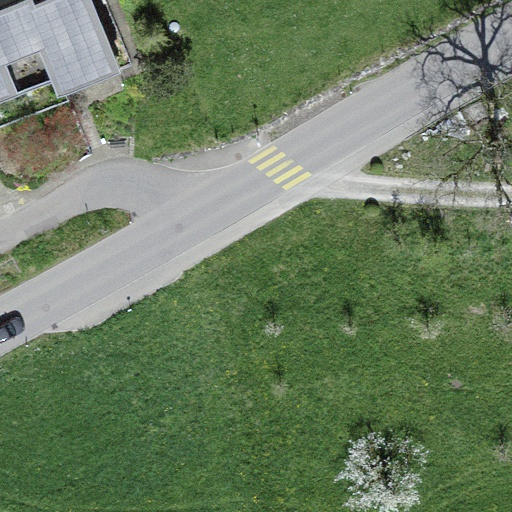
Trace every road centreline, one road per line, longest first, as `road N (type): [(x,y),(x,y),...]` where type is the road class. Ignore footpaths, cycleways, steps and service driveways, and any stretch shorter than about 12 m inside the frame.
road 1 (tertiary): [(256,182),(511,38)]
road 2 (tertiary): [(0,324),(256,182)]
road 3 (residential): [(256,182),(114,186),(0,238)]
